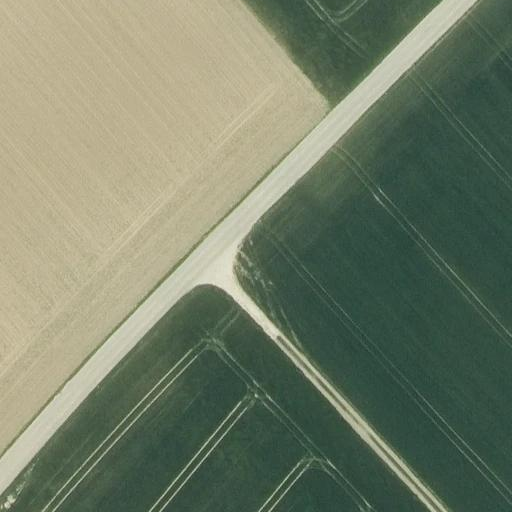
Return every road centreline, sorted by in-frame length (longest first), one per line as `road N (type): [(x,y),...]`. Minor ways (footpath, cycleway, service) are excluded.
road 1 (tertiary): [(464,0),(207,256),(0,482)]
road 2 (track): [(434,511),(207,256)]
